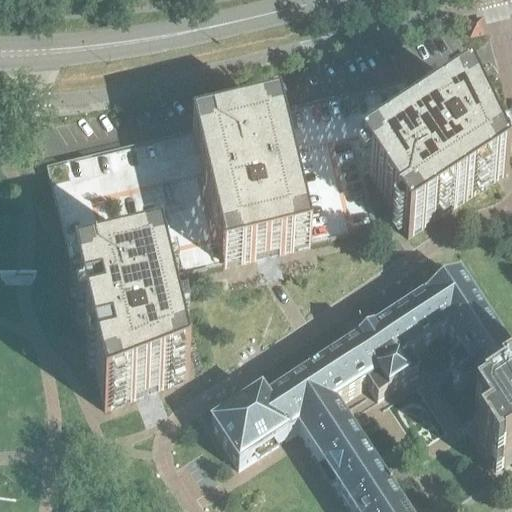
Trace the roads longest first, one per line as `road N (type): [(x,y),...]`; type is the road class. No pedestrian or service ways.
road 1 (residential): [(511,211),(463,230),(186,411),(169,428),(170,454),(206,511)]
road 2 (tertiary): [(0,57),(182,34),(328,0)]
